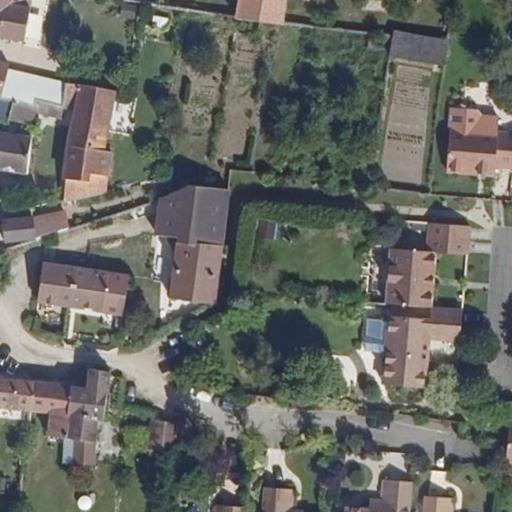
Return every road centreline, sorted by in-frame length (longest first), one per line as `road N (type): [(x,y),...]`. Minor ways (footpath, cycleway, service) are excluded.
road 1 (track): [(511,250),(505,238),(453,218),(240,202),(218,304),(109,362)]
road 2 (residential): [(0,315),(35,347),(109,362),(179,404),(242,426),(308,425),(461,446)]
